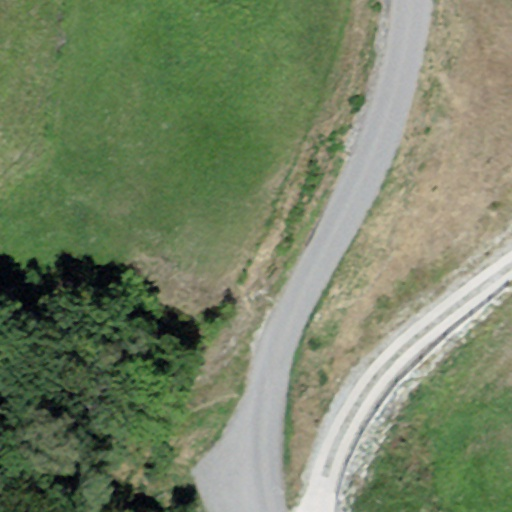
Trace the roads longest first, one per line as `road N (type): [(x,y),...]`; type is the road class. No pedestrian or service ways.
road 1 (residential): [(259,511),(255,444),(264,380),(356,181),(411,0)]
road 2 (track): [(317,511),(353,406),(394,358),(511,264)]
